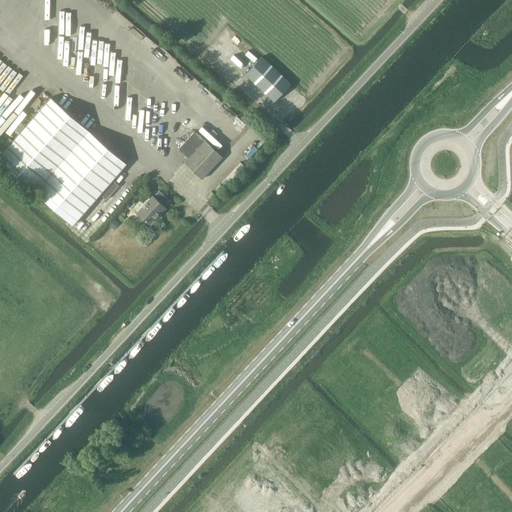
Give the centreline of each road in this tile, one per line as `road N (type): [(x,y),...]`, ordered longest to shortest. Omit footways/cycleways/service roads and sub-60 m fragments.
road 1 (unclassified): [(0,467),(437,0)]
road 2 (secondary): [(374,241),(121,511)]
road 3 (unknown): [(28,51),(46,29),(64,25),(141,66),(149,83),(140,150)]
road 4 (residential): [(387,511),(511,389)]
road 5 (unknown): [(140,150),(28,51)]
